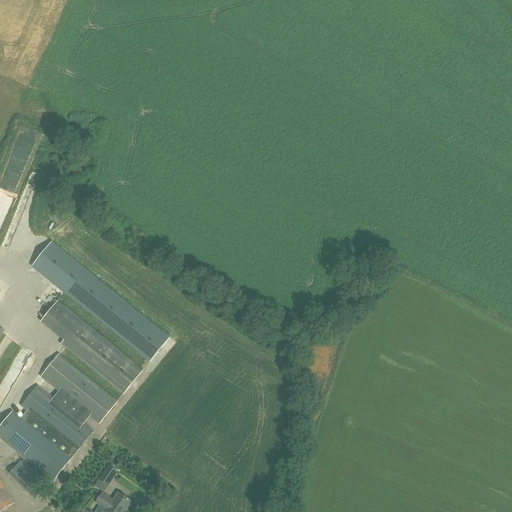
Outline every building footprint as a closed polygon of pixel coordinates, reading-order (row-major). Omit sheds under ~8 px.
[(33,267),(47,279),(150,362),(170,338),(60,249),(53,243),(33,267)] [(143,371),(81,320),(61,344),(124,394),(143,371)] [(33,354),(27,372),(34,374),(40,357),(33,354)] [(117,402),(59,355),(42,377),(100,424),(117,402)] [(71,459),(69,458),(76,450),(77,452),(94,431),(38,385),(21,407),(27,412),(21,419),(13,412),(0,427),(0,437),(16,451),(21,455),(53,481),(71,459)] [(23,460),(11,471),(38,497),(49,485),(23,460)] [(117,472),(109,466),(100,480),(108,485),(117,472)] [(0,511),(15,503),(0,479),(0,511)] [(123,511),(131,502),(119,493),(113,501),(103,493),(96,502),(107,510),(105,511),(123,511)]
